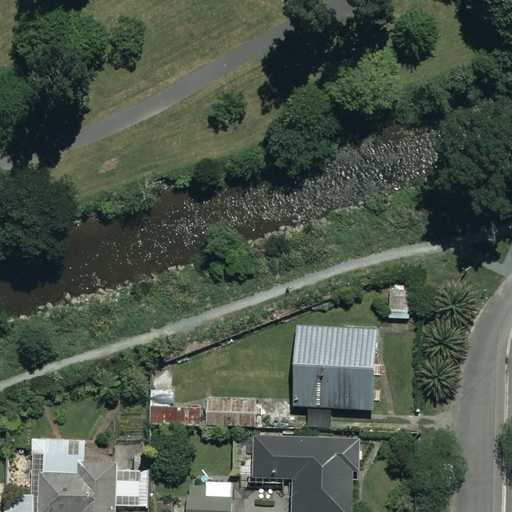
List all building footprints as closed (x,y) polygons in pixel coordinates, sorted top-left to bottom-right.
[(412,290),(392,290),(391,325),(411,325),(412,290)] [(312,428),(337,430),(338,410),(380,413),(385,335),(297,329),(292,407),(313,408),(312,428)] [(174,401),(174,392),(149,392),(149,401),(141,401),(141,428),(202,429),(202,401),(174,401)] [(240,432),(240,399),(211,399),(210,432),(240,432)] [(249,479),(248,489),(294,491),(292,511),(363,511),(366,443),(232,438),(231,479),(249,479)] [(86,442),(35,442),(35,499),(12,498),(12,511),(117,511),(118,510),(149,511),(149,475),(127,474),(127,469),(85,468),(86,442)] [(233,511),(235,485),(192,483),(190,511),(233,511)]
